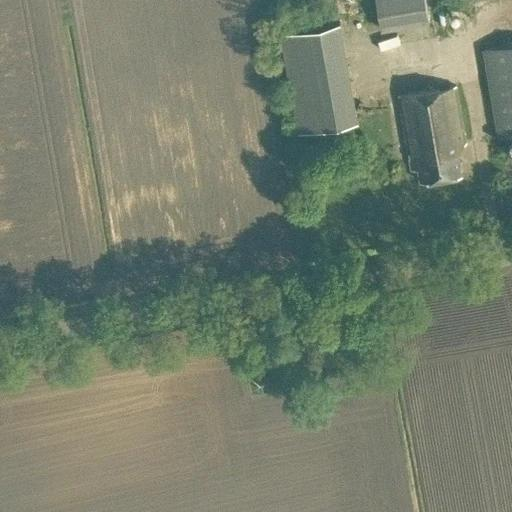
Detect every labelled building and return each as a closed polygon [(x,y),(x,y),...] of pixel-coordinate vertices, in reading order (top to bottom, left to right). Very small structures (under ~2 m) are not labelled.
[(380,0),(386,25),(435,15),(431,0),(380,0)] [(300,127),(361,118),(347,17),(285,26),(300,127)] [(511,43),(484,48),(499,138),(511,136),(511,43)] [(455,84),(398,94),(411,169),(418,168),(420,180),(461,173),(458,150),(465,142),(455,84)] [(377,120),(353,125),(361,173),(398,167),(390,119),(378,122),(377,120)]
